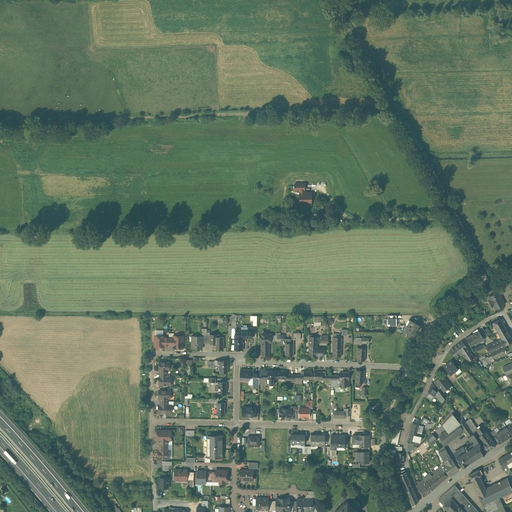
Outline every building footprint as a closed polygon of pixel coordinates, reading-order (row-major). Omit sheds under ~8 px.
[(311,193),(304,193),(304,190),(300,190),(300,193),(300,204),(311,204),(311,193)] [(504,293),(500,286),(493,289),(496,293),(498,292),(499,295),(504,293)] [(499,295),(498,292),(496,293),(489,297),(490,299),(488,300),(492,307),(495,305),(497,309),(504,304),(499,295)] [(313,315),(313,325),(324,325),(324,319),(320,319),(320,316),(313,315)] [(500,318),(492,323),(498,333),(506,328),(500,318)] [(410,320),(406,327),(407,327),(404,333),(413,337),(419,325),(410,320)] [(298,329),(301,325),(296,321),(293,325),(298,329)] [(511,339),(506,328),(498,333),(501,339),(500,340),(486,346),(489,353),(490,352),(504,346),(505,345),(511,341),(511,339)] [(252,330),(236,330),(236,329),(235,329),(234,329),(234,335),(234,338),(243,338),(252,338),(252,330)] [(473,334),(465,339),(470,346),(484,340),(483,338),(477,329),(472,332),(473,334)] [(271,334),(260,334),(260,343),(261,343),(269,343),(271,343),(271,335),(271,334)] [(162,336),(155,336),(155,347),(156,348),(158,348),(159,347),(164,347),(164,337),(164,336),(163,336),(163,335),(162,335),(162,336)] [(183,336),(174,336),(174,337),(172,337),(172,346),(174,346),(173,348),(183,348),(183,336)] [(202,336),(193,336),(193,342),(192,341),(191,348),(201,348),(201,343),(202,343),(202,336)] [(317,337),(309,336),(308,356),(317,356),(317,352),(317,337)] [(223,337),(215,337),(215,345),(213,345),(212,349),(223,349),(223,337)] [(243,338),(234,338),(234,345),(234,350),(243,350),(243,338)] [(461,341),(450,350),(455,357),(462,352),(467,348),(461,341)] [(269,343),(261,343),(261,355),(269,355),(269,343)] [(291,343),(285,343),(285,355),(293,355),(293,343),(291,343)] [(341,344),(333,344),(333,356),(341,356),(341,344)] [(504,346),(490,352),(491,355),(488,357),(490,360),(505,353),(504,353),(505,353),(504,353),(507,352),(504,346)] [(474,357),(467,347),(467,348),(462,352),(468,361),(474,357)] [(365,348),(357,348),(357,360),(365,361),(365,348)] [(431,349),(426,357),(430,360),(435,352),(431,349)] [(228,360),(219,360),(219,366),(219,373),(228,373),(228,360)] [(457,369),(451,361),(444,366),(450,375),(454,372),(456,375),(461,371),(459,368),(458,369),(457,369)] [(511,362),(503,367),(506,375),(511,372),(511,362)] [(250,370),(241,369),(240,379),(249,380),(249,378),(250,374),(250,370)] [(364,371),(356,370),(355,382),(360,383),(363,383),(364,371)] [(277,371),(263,371),(263,374),(262,374),(262,378),(266,378),(269,379),(269,385),(269,384),(273,384),(273,385),(274,379),(277,379),(277,378),(277,371)] [(313,371),(304,371),(304,376),(304,379),(306,379),(308,380),(308,379),(313,379),(313,371)] [(511,372),(506,375),(503,376),(508,384),(510,383),(511,382),(511,372)] [(443,375),(434,382),(442,393),(451,386),(443,375)] [(348,380),(339,380),(339,387),(339,388),(340,388),(340,386),(348,386),(348,380)] [(215,382),(209,382),(208,391),(218,391),(218,382),(215,382)] [(226,382),(218,382),(218,391),(218,395),(226,395),(226,382)] [(438,390),(432,383),(429,387),(424,396),(431,401),(433,397),(433,398),(435,395),(442,402),(445,399),(438,390)] [(225,403),(217,403),(216,415),(225,415),(225,403)] [(253,407),(242,407),(242,416),(252,416),(253,407)] [(279,408),(279,416),(291,417),(291,409),(279,408)] [(309,409),(299,408),(299,417),(309,417),(309,409)] [(452,413),(442,425),(446,430),(458,421),(452,413)] [(429,421),(423,417),(421,420),(422,421),(421,425),(425,426),(429,421)] [(476,429),(469,419),(465,422),(473,433),(474,435),(478,432),(476,429)] [(412,423),(409,432),(421,434),(422,430),(423,431),(425,427),(425,426),(421,425),(412,423)] [(491,438),(482,426),(476,429),(478,432),(480,435),(479,436),(484,442),(491,438)] [(511,435),(506,426),(496,433),(494,430),(491,432),(493,435),(494,435),(499,444),(511,435)] [(168,430),(164,430),(157,430),(157,433),(158,434),(158,440),(159,440),(168,440),(171,440),(171,433),(170,433),(168,432),(168,430)] [(421,434),(409,432),(408,440),(409,440),(415,441),(414,442),(418,443),(419,442),(421,434)] [(469,443),(475,441),(471,432),(467,434),(469,438),(467,438),(469,443)] [(431,433),(425,440),(430,445),(437,439),(431,433)] [(345,435),(334,435),(334,436),(331,435),(331,447),(331,449),(336,449),(336,445),(345,445),(345,447),(345,435)] [(368,435),(352,435),(353,444),(359,443),(359,447),(362,446),(368,446),(368,435)] [(222,436),(207,436),(207,458),(222,458),(222,436)] [(260,436),(248,436),(248,446),(253,447),(253,445),(259,445),(259,447),(260,436)] [(451,458),(439,438),(434,443),(444,461),(445,461),(451,458)] [(484,442),(481,444),(486,452),(496,446),(491,438),(484,442)] [(415,441),(409,440),(409,442),(407,442),(408,450),(409,450),(413,449),(416,446),(418,443),(414,442),(415,441)] [(463,444),(451,452),(453,456),(466,447),(463,444)] [(363,451),(356,452),(356,461),(359,460),(359,463),(369,463),(368,452),(368,451),(363,451)] [(511,451),(503,457),(507,465),(509,468),(511,465),(511,451)] [(507,465),(503,457),(498,459),(503,467),(505,466),(507,470),(505,471),(507,473),(510,471),(509,468),(507,465)] [(451,458),(445,461),(446,464),(445,465),(443,463),(441,464),(449,476),(459,469),(453,461),(451,458)] [(432,477),(426,481),(424,479),(416,486),(424,497),(448,476),(441,466),(433,472),(435,474),(432,477)] [(181,470),(175,470),(175,479),(186,479),(187,479),(187,472),(187,470),(182,470),(182,469),(181,469),(181,470)] [(224,470),(215,470),(215,472),(215,481),(216,481),(220,481),(220,483),(224,484),(225,481),(227,481),(227,474),(227,473),(225,471),(224,471),(224,470)] [(253,470),(239,470),(239,480),(253,480),(253,470)] [(480,474),(478,470),(468,475),(476,491),(485,487),(479,475),(480,474)] [(206,471),(197,471),(196,483),(203,483),(203,482),(203,481),(205,481),(206,472),(206,471)] [(412,488),(411,485),(411,484),(410,484),(409,481),(408,478),(407,478),(406,475),(406,474),(406,472),(400,474),(400,477),(412,506),(418,502),(418,501),(417,498),(415,495),(415,494),(414,492),(414,491),(412,488)] [(168,478),(159,478),(159,485),(158,488),(160,488),(168,488),(168,478)] [(485,487),(476,491),(478,494),(483,505),(489,501),(496,498),(499,497),(506,494),(506,495),(508,494),(507,493),(511,491),(511,492),(511,491),(511,490),(507,478),(485,487)] [(478,511),(455,485),(447,492),(446,492),(438,499),(443,505),(451,498),(463,511),(478,511)] [(463,511),(451,498),(443,505),(449,511),(463,511)] [(313,499),(305,499),(304,511),(309,511),(313,511),(313,499)] [(358,511),(356,510),(360,505),(354,499),(350,504),(347,502),(337,511),(358,511)] [(489,501),(483,505),(486,511),(492,511),(494,511),(489,501)]
